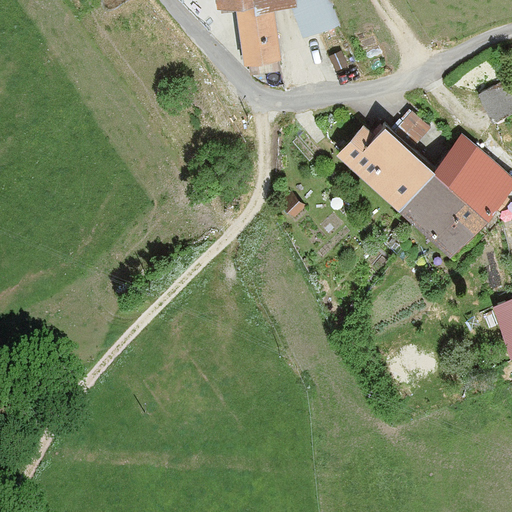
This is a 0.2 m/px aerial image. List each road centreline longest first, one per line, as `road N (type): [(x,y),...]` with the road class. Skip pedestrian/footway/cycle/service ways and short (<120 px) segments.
road 1 (unclassified): [(511,32),(367,90),(271,96),(251,87),(168,0)]
road 2 (track): [(271,96),(260,198),(118,346)]
road 3 (track): [(118,346),(70,399),(11,511)]
